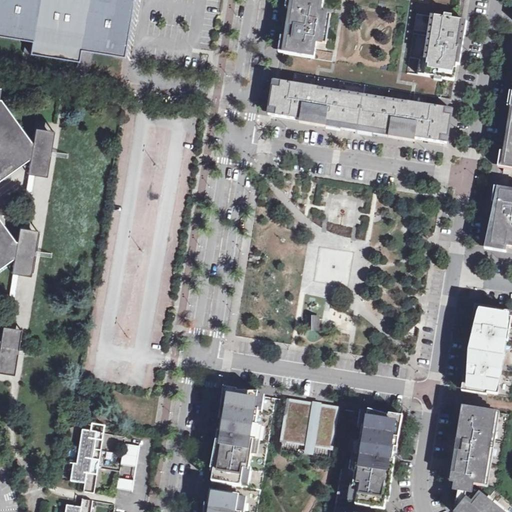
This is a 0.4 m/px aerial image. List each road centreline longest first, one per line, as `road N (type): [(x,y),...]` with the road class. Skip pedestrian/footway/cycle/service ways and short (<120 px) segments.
road 1 (residential): [(469,181),(245,147)]
road 2 (residential): [(434,392),(218,359)]
road 3 (residential): [(226,144),(192,355)]
road 4 (residential): [(218,359),(245,147)]
road 5 (residential): [(469,181),(495,0)]
road 6 (residential): [(192,355),(168,511)]
road 7 (residential): [(191,511),(218,359)]
road 8 (residential): [(425,511),(434,392)]
